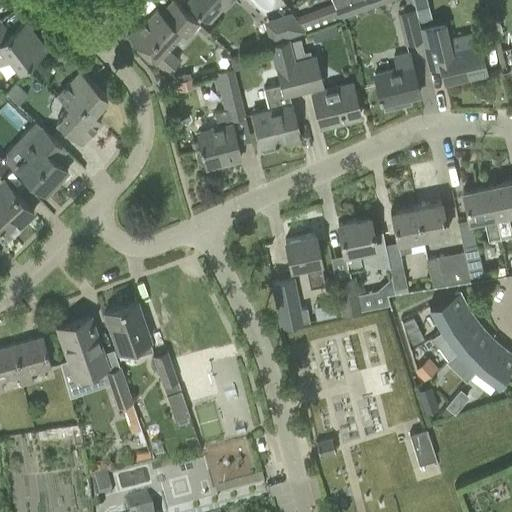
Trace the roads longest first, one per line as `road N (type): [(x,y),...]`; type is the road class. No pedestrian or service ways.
road 1 (residential): [(198,231),(418,130),(511,127)]
road 2 (residential): [(305,511),(260,344),(198,231)]
road 3 (residential): [(90,214),(125,174),(142,127),(138,94),(85,31)]
road 4 (residential): [(90,214),(133,249),(198,231)]
